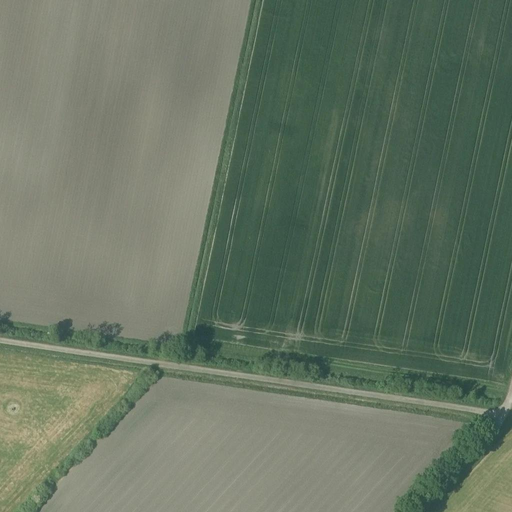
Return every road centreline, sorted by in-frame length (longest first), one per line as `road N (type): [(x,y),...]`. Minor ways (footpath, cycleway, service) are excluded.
road 1 (track): [(507,409),(472,412),(0,343)]
road 2 (track): [(511,395),(497,431),(423,511)]
